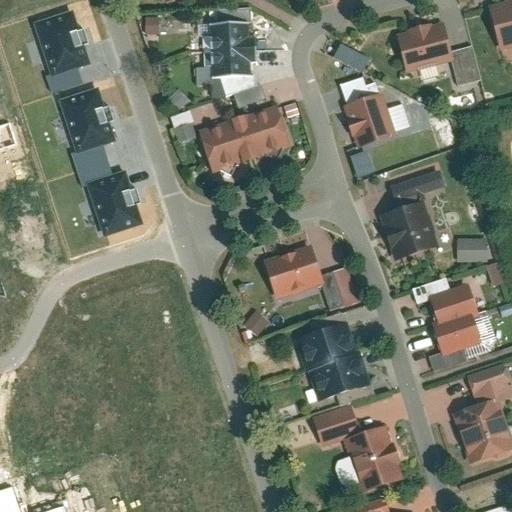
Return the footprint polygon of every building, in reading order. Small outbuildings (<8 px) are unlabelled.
[(511,0),(509,0),(491,5),(504,51),(511,48),(511,0)] [(220,11),(221,26),(254,24),(257,24),(256,9),(220,11)] [(72,13),(34,25),(51,81),(89,69),(72,13)] [(149,38),(162,37),(161,17),(148,18),(149,38)] [(445,21),(400,34),(411,73),(456,60),(454,51),(445,21)] [(255,50),(254,24),(221,26),(213,26),(214,52),(255,50)] [(338,45),(331,59),(360,74),(367,60),(338,45)] [(475,45),(454,51),(456,60),(463,85),(485,79),(475,45)] [(257,76),(255,50),(214,52),(216,78),(227,78),(257,76)] [(257,76),(227,78),(232,95),(261,86),(260,76),(257,76)] [(342,103),(373,95),(370,79),(338,87),(342,103)] [(99,91),(59,103),(76,157),(116,144),(99,91)] [(350,105),(364,148),(402,135),(387,92),(350,105)] [(277,109),(239,120),(252,162),(289,151),(277,109)] [(219,174),(252,162),(239,120),(204,131),(219,174)] [(440,124),(445,141),(457,137),(451,120),(440,124)] [(396,186),(404,209),(429,200),(453,192),(445,170),(396,186)] [(128,177),(88,189),(104,239),(143,227),(128,177)] [(384,216),(400,262),(444,246),(429,200),(404,209),(384,216)] [(458,262),(490,263),(490,238),(458,238),(458,262)] [(279,301),(327,284),(324,275),(313,244),(266,261),(279,301)] [(502,284),(496,264),(485,267),(491,287),(502,284)] [(352,266),(324,275),(327,284),(336,310),(364,301),(352,266)] [(433,297),(451,291),(447,279),(416,289),(420,302),(433,297)] [(433,297),(443,327),(478,315),(484,313),(474,283),(451,291),(433,297)] [(247,327),(261,338),(274,322),(259,311),(247,327)] [(437,329),(446,355),(487,341),(478,315),(443,327),(437,329)] [(314,370),(361,354),(350,323),(300,340),(310,371),(314,370)] [(255,348),(260,361),(273,356),(268,343),(255,348)] [(326,402),(376,385),(365,352),(361,354),(314,370),(326,402)] [(470,376),(480,405),(501,398),(511,394),(511,373),(509,363),(470,376)] [(456,414),(474,467),(511,453),(511,429),(501,398),(480,405),(456,414)] [(347,440),(365,434),(355,405),(315,418),(325,447),(347,440)] [(365,494),(409,479),(390,425),(365,434),(347,440),(365,494)] [(392,511),(388,499),(349,511),(392,511)]
